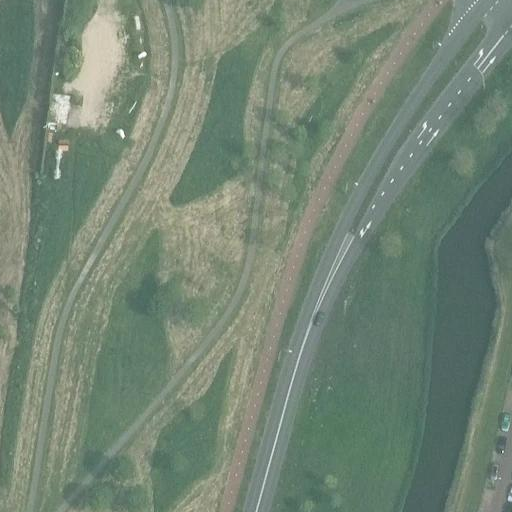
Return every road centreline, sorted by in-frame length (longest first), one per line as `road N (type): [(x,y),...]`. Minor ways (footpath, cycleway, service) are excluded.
road 1 (secondary): [(488,0),(390,140),(326,281)]
road 2 (secondary): [(326,281),(511,32)]
road 3 (secondary): [(326,281),(257,511)]
